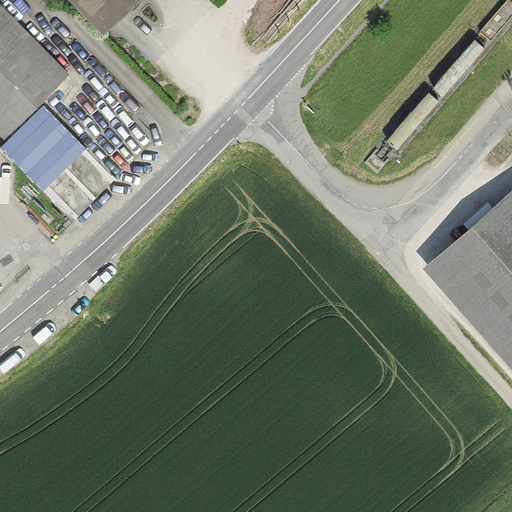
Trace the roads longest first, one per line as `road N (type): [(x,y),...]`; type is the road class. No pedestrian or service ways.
road 1 (primary): [(0,335),(249,102)]
road 2 (unclassified): [(379,246),(511,97)]
road 3 (unclassified): [(511,394),(379,246)]
road 4 (unclassified): [(249,102),(379,246)]
road 5 (primary): [(249,102),(340,0)]
